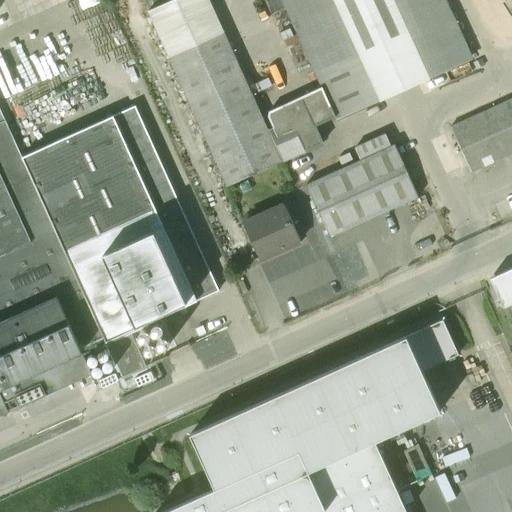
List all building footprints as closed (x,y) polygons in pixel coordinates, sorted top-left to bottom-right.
[(270,137),(210,0),(172,0),(147,11),(227,186),(322,143),(314,126),(335,117),(321,87),(268,111),(267,116),(275,134),(270,137)] [(445,0),(282,0),(320,83),(329,79),(333,89),(348,83),(347,79),(361,73),(370,80),(379,98),(471,56),(445,0)] [(361,73),(347,79),(348,83),(333,89),(329,79),(320,83),(321,87),(335,117),(379,98),(370,80),(361,73)] [(511,96),(449,125),(470,171),(511,151),(511,96)] [(20,155),(103,340),(216,290),(133,105),(20,155)] [(4,121),(0,122),(0,322),(56,298),(80,351),(103,340),(20,155),(4,121)] [(305,184),(329,237),(418,197),(394,144),(305,184)] [(283,204),(243,222),(260,259),(300,241),(283,204)] [(511,268),(490,278),(511,326),(511,268)] [(56,298),(0,322),(0,387),(80,351),(56,298)] [(443,320),(190,434),(215,488),(162,511),(217,511),(374,441),(440,412),(422,371),(458,354),(443,320)] [(406,511),(374,441),(217,511),(406,511)] [(177,473),(153,484),(162,505),(186,494),(177,473)]
